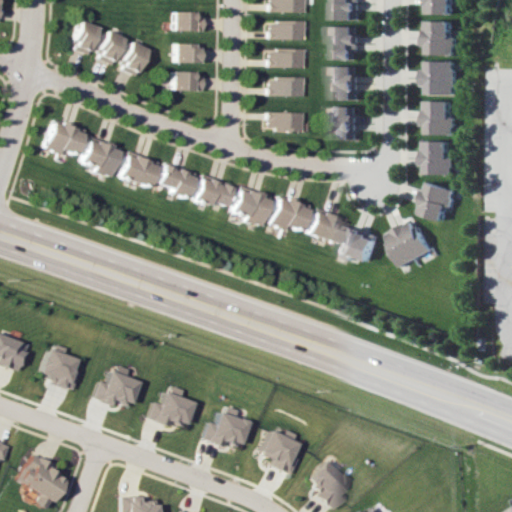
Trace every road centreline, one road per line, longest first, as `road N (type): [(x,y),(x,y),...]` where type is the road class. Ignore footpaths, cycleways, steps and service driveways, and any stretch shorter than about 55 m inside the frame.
road 1 (primary): [(511,425),(0,232)]
road 2 (residential): [(0,58),(263,157),(391,165)]
road 3 (residential): [(0,406),(271,511)]
road 4 (residential): [(391,0),(391,165)]
road 5 (residential): [(32,0),(26,68),(0,145)]
road 6 (residential): [(224,146),(224,0)]
